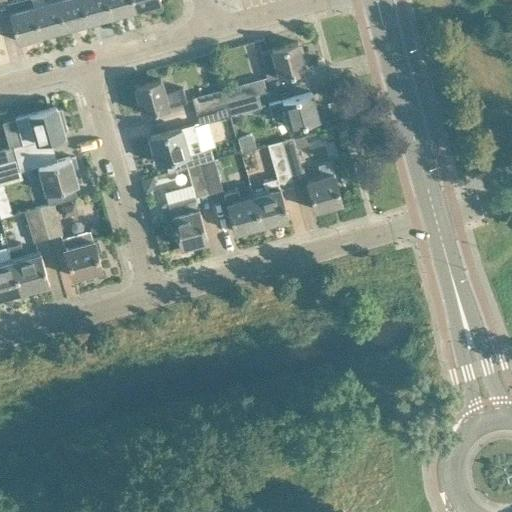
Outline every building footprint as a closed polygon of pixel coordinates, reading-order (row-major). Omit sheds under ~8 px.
[(41,34),(32,4),(20,7),(18,0),(12,0),(6,2),(17,41),(41,34)] [(65,28),(57,0),(46,0),(44,1),(43,0),(31,0),(32,4),(41,34),(65,28)] [(88,22),(82,0),(57,0),(65,28),(88,22)] [(112,15),(107,0),(82,0),(88,22),(112,15)] [(136,9),(133,0),(107,0),(112,15),(136,9)] [(160,2),(159,0),(133,0),(136,9),(160,2)] [(260,50),(268,78),(304,68),(297,40),(260,50)] [(136,85),(143,112),(186,100),(183,87),(164,92),(160,78),(136,85)] [(226,100),(257,92),(266,89),(263,78),(223,89),(226,100)] [(226,100),(223,89),(193,97),(196,110),(227,102),(226,100)] [(318,118),(311,91),(270,102),(274,116),(286,113),(289,126),(318,118)] [(230,114),(261,105),(257,92),(226,100),(227,102),(230,114)] [(200,123),(230,115),(230,114),(227,102),(196,110),(200,123)] [(67,130),(64,118),(60,119),(56,106),(19,116),(27,143),(64,133),(63,131),(67,130)] [(192,123),(180,126),(149,135),(156,161),(199,150),(192,123)] [(250,134),(238,137),(241,149),(253,146),(250,134)] [(301,166),(293,136),(282,140),(292,179),(306,175),(304,165),(301,166)] [(294,183),(292,179),(282,140),(268,144),(277,177),(263,180),(266,190),(252,194),(261,223),(288,216),(280,186),(294,183)] [(0,163),(17,159),(13,146),(0,149),(0,163)] [(77,183),(70,157),(70,156),(38,165),(46,192),(49,203),(54,202),(64,199),(61,188),(77,183)] [(222,189),(214,158),(201,162),(209,192),(222,189)] [(0,184),(22,178),(20,170),(17,159),(0,163),(0,184)] [(306,179),(314,209),(341,201),(330,160),(319,163),(322,174),(306,179)] [(209,192),(201,162),(187,166),(195,195),(209,192)] [(261,223),(252,194),(240,197),(238,187),(223,191),(234,231),(261,223)] [(206,238),(196,201),(195,195),(161,205),(164,217),(172,215),(180,246),(206,238)] [(54,202),(49,203),(40,206),(48,237),(63,232),(54,202)] [(48,237),(40,206),(25,210),(33,241),(48,237)] [(90,229),(62,237),(72,275),(101,268),(96,250),(98,248),(96,241),(93,241),(90,229)] [(40,250),(37,251),(24,254),(20,241),(7,245),(11,258),(19,290),(49,282),(40,250)] [(0,295),(19,290),(11,258),(0,260),(0,295)]
